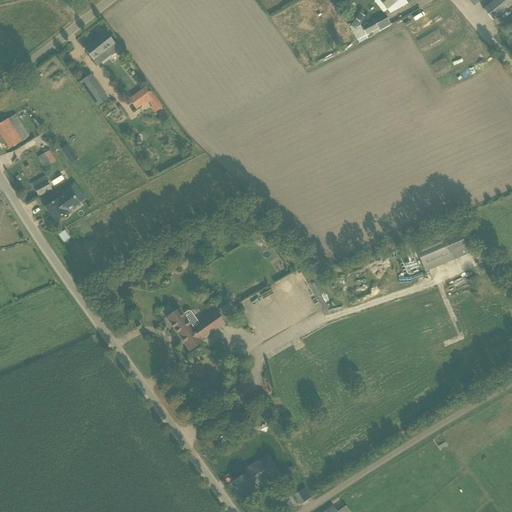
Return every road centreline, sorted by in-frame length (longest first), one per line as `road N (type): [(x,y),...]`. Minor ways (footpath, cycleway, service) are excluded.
road 1 (unclassified): [(232,511),(0,180)]
road 2 (track): [(511,382),(301,511)]
